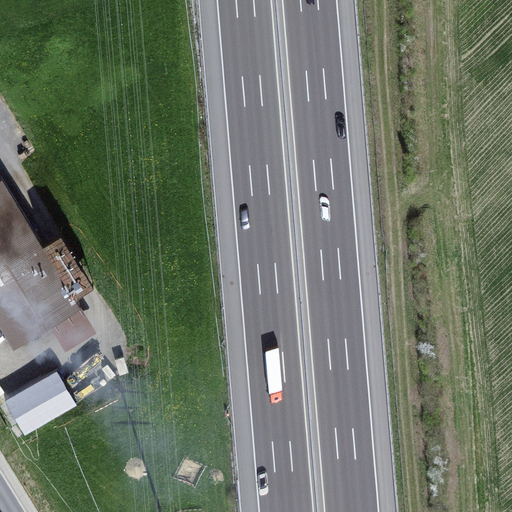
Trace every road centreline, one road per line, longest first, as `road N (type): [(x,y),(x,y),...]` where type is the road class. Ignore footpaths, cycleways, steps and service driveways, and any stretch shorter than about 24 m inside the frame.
road 1 (motorway): [(351,511),(309,0)]
road 2 (motorway): [(245,0),(287,511)]
